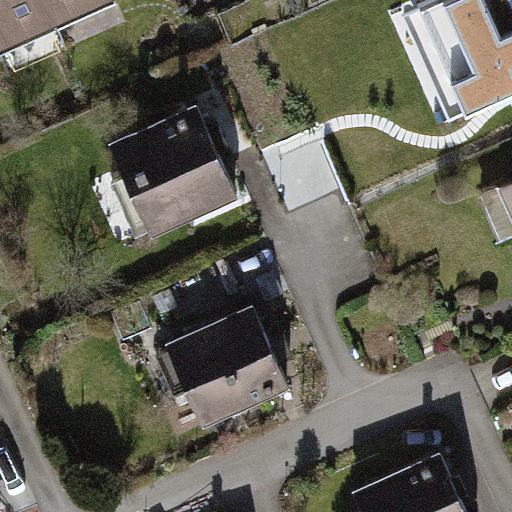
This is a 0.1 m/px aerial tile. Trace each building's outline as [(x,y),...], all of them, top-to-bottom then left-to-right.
[(41,0),(0,0),(0,49),(53,27),(41,0)] [(48,0),(59,26),(122,0),(48,0)] [(511,98),(511,6),(509,0),(458,0),(407,24),(456,126),(511,98)] [(233,191),(193,101),(101,141),(142,232),(233,191)] [(511,177),(496,185),(511,222),(511,177)] [(252,303),(165,345),(204,425),(291,383),(252,303)] [(464,511),(437,450),(350,489),(360,511),(464,511)]
